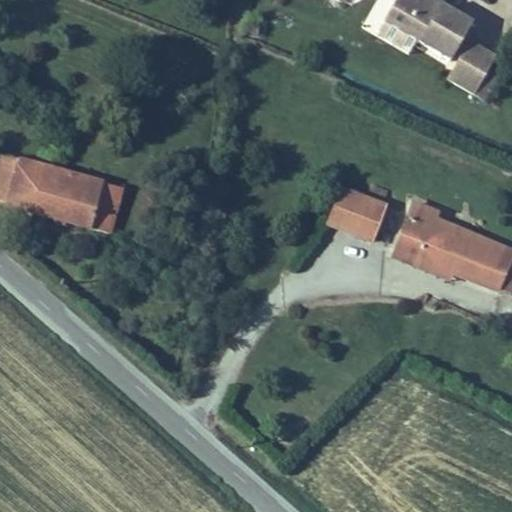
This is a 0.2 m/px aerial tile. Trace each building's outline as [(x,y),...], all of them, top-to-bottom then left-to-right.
[(443,0),(393,0),(374,34),(408,52),(417,36),(452,55),(473,16),(443,0)] [(487,100),(501,75),(488,68),(496,53),(468,39),(447,78),(487,100)] [(0,204),(2,205),(14,157),(0,152),(0,204)] [(103,180),(14,157),(2,205),(91,228),(103,180)] [(126,186),(103,180),(91,228),(113,234),(126,186)] [(385,205),(339,188),(326,222),(372,240),(385,205)] [(439,209),(413,198),(392,250),(452,274),(500,292),(502,288),(511,261),(511,247),(436,218),(439,209)] [(452,274),(392,250),(390,257),(450,280),(452,274)] [(511,261),(502,288),(511,292),(511,261)]
